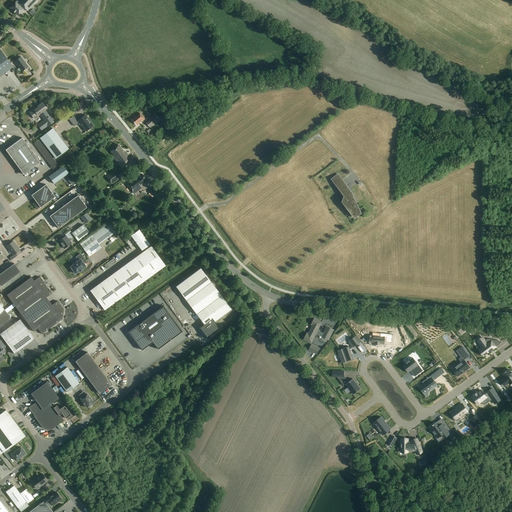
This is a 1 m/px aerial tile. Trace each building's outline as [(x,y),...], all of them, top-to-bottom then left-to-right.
[(27,11),(37,0),(16,0),(9,8),(17,15),(24,8),(27,11)] [(0,76),(13,67),(1,51),(0,51),(0,76)] [(22,71),(28,67),(21,57),(14,61),(22,71)] [(54,122),(45,110),(46,109),(41,103),(29,112),(34,119),(40,115),(44,120),(37,125),(41,130),(47,126),(47,127),(54,122)] [(136,126),(144,119),(140,113),(131,120),(136,126)] [(79,120),(75,115),(69,119),(74,126),(79,123),(81,126),(82,125),(86,131),(88,130),(89,131),(90,129),(90,128),(93,125),(85,115),(79,120)] [(151,128),(155,124),(154,123),(158,119),(155,115),(149,119),(150,120),(146,123),(151,128)] [(56,159),(69,149),(53,128),(40,138),(56,159)] [(24,174),(40,162),(22,138),(5,150),(24,174)] [(53,169),(58,166),(39,140),(34,144),(53,169)] [(126,153),(120,145),(111,152),(115,156),(113,157),(122,169),(133,161),(127,153),(126,153)] [(54,184),(68,173),(63,166),(49,177),(54,184)] [(121,179),(127,174),(124,171),(118,176),(121,179)] [(112,184),(118,179),(113,172),(106,176),(112,184)] [(142,175),(140,173),(138,174),(139,176),(128,184),(135,193),(142,188),(140,185),(147,180),(143,175),(142,175)] [(361,214),(353,203),(356,202),(349,193),(351,192),(339,175),(333,179),(347,199),(343,202),(355,219),(361,214)] [(40,207),(55,197),(46,184),(43,186),(31,195),(36,201),(33,203),(37,209),(40,207)] [(66,204),(75,216),(87,207),(78,195),(66,204)] [(58,228),(75,216),(66,204),(50,216),(58,228)] [(85,224),(91,220),(87,213),(81,217),(85,224)] [(99,229),(106,239),(117,231),(109,222),(99,229)] [(73,239),(72,238),(74,236),(78,241),(89,233),(83,224),(72,233),(70,231),(65,235),(66,236),(58,241),(61,245),(64,249),(72,243),(70,241),(73,239)] [(142,251),(150,245),(139,230),(131,236),(142,251)] [(89,257),(101,248),(92,235),(80,243),(89,257)] [(17,247),(13,241),(6,246),(13,255),(14,254),(20,250),(17,247)] [(104,310),(165,266),(151,246),(90,290),(104,310)] [(80,271),(82,270),(82,269),(86,266),(83,263),(86,261),(80,254),(76,257),(79,261),(70,267),(71,268),(70,269),(72,271),(73,271),(75,274),(79,271),(80,271)] [(0,285),(1,286),(20,272),(17,267),(17,265),(15,265),(14,263),(0,273),(0,285)] [(200,268),(176,287),(204,324),(203,324),(204,325),(200,328),(203,331),(208,338),(220,329),(215,322),(231,310),(200,268)] [(16,307),(46,285),(40,277),(34,281),(31,277),(7,295),(16,307)] [(25,319),(49,301),(46,297),(52,293),(46,285),(16,307),(25,319)] [(49,301),(25,319),(34,331),(38,328),(42,334),(62,319),(64,309),(57,301),(52,305),(49,301)] [(0,326),(11,319),(5,310),(0,303),(0,326)] [(163,306),(128,332),(142,350),(153,342),(158,349),(182,331),(163,306)] [(322,322),(318,320),(315,318),(311,324),(313,325),(308,333),(307,332),(304,339),(311,343),(322,322)] [(0,361),(4,359),(1,355),(5,352),(3,349),(5,348),(5,347),(8,345),(15,354),(35,339),(20,319),(0,333),(0,334),(3,338),(0,339),(0,361)] [(332,333),(333,329),(327,326),(325,330),(322,337),(328,340),(332,333)] [(482,338),(478,341),(480,344),(482,346),(482,347),(479,350),(480,350),(481,352),(483,355),(484,356),(490,352),(491,352),(494,350),(493,349),(496,347),(496,346),(500,343),(498,340),(487,339),(485,340),(482,337),(482,338)] [(349,346),(337,350),(342,363),(353,359),(349,346)] [(452,368),(458,376),(470,367),(464,360),(469,356),(462,346),(459,349),(463,355),(461,357),(459,359),(461,362),(452,368)] [(99,394),(111,385),(87,352),(75,361),(99,394)] [(413,358),(403,365),(408,373),(411,371),(415,368),(419,374),(420,373),(419,373),(422,371),(423,371),(413,358)] [(67,392),(79,384),(67,367),(55,376),(67,392)] [(502,374),(504,377),(505,378),(501,381),(504,386),(509,383),(510,385),(510,384),(511,382),(511,372),(511,373),(508,369),(502,374)] [(333,371),(333,377),(337,377),(341,382),(346,379),(344,375),(344,371),(333,371)] [(423,383),(418,387),(426,398),(428,396),(429,392),(430,388),(436,383),(434,380),(431,377),(429,378),(423,383)] [(353,379),(346,384),(354,395),(361,389),(353,379)] [(37,402),(29,408),(34,415),(35,416),(44,428),(51,429),(62,420),(59,415),(62,413),(66,419),(68,417),(70,419),(74,416),(68,407),(66,408),(64,406),(59,410),(57,406),(53,408),(51,404),(59,398),(47,382),(31,394),(37,402)] [(474,396),(472,397),(477,404),(482,401),(487,398),(486,397),(487,397),(489,395),(492,399),(495,404),(501,400),(492,388),(487,392),(487,393),(484,394),(481,390),(478,393),(477,393),(474,395),(474,396)] [(92,405),(92,404),(93,403),(87,394),(80,398),(83,401),(82,402),(84,405),(85,405),(87,408),(89,407),(90,408),(92,406),(92,405)] [(456,409),(450,413),(453,417),(454,417),(457,422),(461,419),(459,418),(464,414),(468,412),(462,404),(456,408),(456,409)] [(12,453),(9,448),(25,436),(6,410),(0,414),(0,448),(8,459),(12,457),(16,461),(22,456),(22,457),(25,455),(24,454),(25,454),(20,447),(12,453)] [(475,415),(468,421),(473,428),(481,423),(475,415)] [(381,417),(374,423),(383,435),(391,429),(381,417)] [(433,425),(430,427),(433,431),(432,432),(435,435),(437,437),(437,438),(441,435),(442,434),(445,437),(446,437),(449,434),(443,425),(442,424),(439,427),(436,423),(434,424),(433,424),(432,425),(433,425)] [(393,436),(388,444),(391,446),(396,438),(393,436)] [(401,445),(398,450),(401,451),(401,452),(408,452),(408,451),(415,451),(416,451),(417,454),(423,451),(420,444),(418,439),(412,441),(412,442),(408,442),(408,439),(401,439),(401,445)] [(37,489),(47,481),(42,474),(32,482),(37,489)] [(20,494),(15,487),(14,486),(6,492),(18,508),(26,502),(27,504),(34,499),(26,489),(20,494)] [(61,499),(56,492),(53,495),(53,494),(49,497),(47,495),(43,499),(44,501),(29,511),(52,511),(49,508),(52,505),(52,506),(56,503),(56,502),(61,499)]
